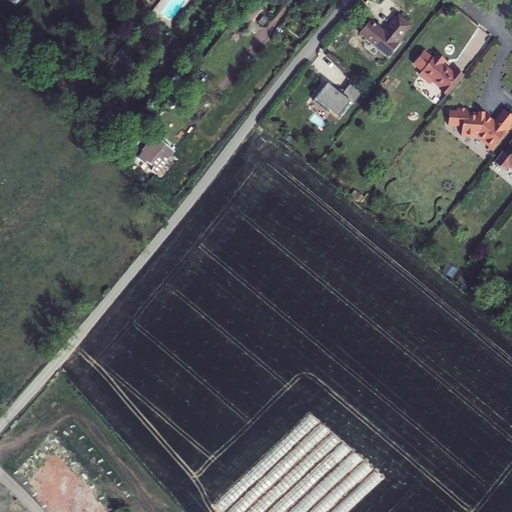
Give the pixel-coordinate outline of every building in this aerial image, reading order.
[(369,20),(360,32),(390,56),(399,45),(396,43),(411,24),(398,14),(384,32),(369,20)] [(441,91),(448,97),(465,76),(457,71),(454,74),(444,67),(446,62),(439,57),(436,61),(428,56),(427,57),(425,58),(424,60),(422,61),(421,63),(421,65),(420,67),(420,69),(426,72),(423,77),(432,85),(435,81),(443,88),(441,91)] [(228,75),(236,77),(239,69),(232,66),(228,75)] [(511,122),(511,113),(505,108),(495,120),(493,120),(486,115),(485,115),(485,112),(478,111),(478,112),(469,111),(469,109),(459,108),(459,110),(450,110),(449,123),(458,124),(458,125),(463,126),(462,134),(479,135),(485,139),(486,143),(492,148),(511,122)] [(511,139),(511,140),(511,141),(511,152),(511,153),(505,149),(496,160),(510,170),(511,166),(511,139)] [(162,180),(181,156),(162,141),(143,165),(162,180)] [(188,161),(181,156),(162,180),(167,185),(188,161)]
